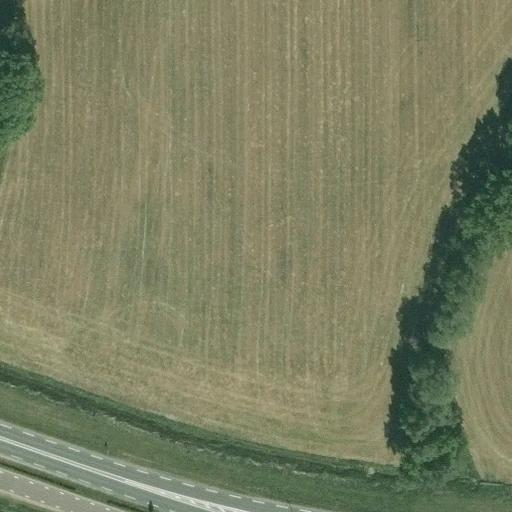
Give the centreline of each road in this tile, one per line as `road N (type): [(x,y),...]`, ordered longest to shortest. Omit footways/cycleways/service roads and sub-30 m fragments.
road 1 (primary): [(270,511),(74,465)]
road 2 (primary): [(74,465),(200,511)]
